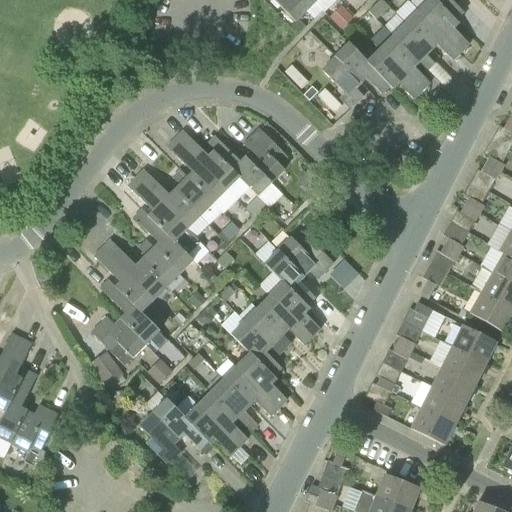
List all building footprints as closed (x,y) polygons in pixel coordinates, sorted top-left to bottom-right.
[(298,21),(318,0),(272,0),(296,23),(298,21)] [(381,0),(372,10),(369,13),(374,19),(376,20),(389,8),(381,0)] [(429,0),(418,11),(461,54),(469,46),(460,37),(459,38),(452,31),(459,25),(456,22),(455,22),(431,0),(429,0)] [(446,0),(431,0),(455,22),(456,22),(463,14),(455,5),(453,7),(446,0)] [(353,19),(342,7),(330,18),(341,30),(353,19)] [(432,51),(438,45),(445,52),(444,53),(453,62),(461,54),(418,11),(406,24),(432,51)] [(291,28),(297,35),(302,30),(305,28),(298,21),(296,23),(296,24),(291,28)] [(393,37),(419,64),(426,72),(434,64),(427,57),(432,51),(406,24),(393,37)] [(430,85),(421,76),(420,77),(413,70),(419,64),(393,37),(380,50),(422,93),(430,85)] [(362,84),(368,78),(375,85),(373,86),(382,95),(390,87),(367,63),(348,45),(336,58),(362,84)] [(380,50),(367,63),(390,87),(393,91),(399,84),(406,91),(405,92),(413,101),(422,93),(380,50)] [(362,98),(355,91),(362,84),(336,58),(322,72),(346,95),(340,101),(350,111),(363,98),(363,97),(362,98)] [(318,94),(312,89),(304,97),(309,102),(318,94)] [(499,128),(490,143),(509,153),(511,147),(511,134),(511,135),(511,133),(511,114),(503,130),(499,128)] [(279,167),(287,159),(260,131),(244,147),(251,154),(245,160),(269,185),(283,172),(279,167)] [(247,188),(213,154),(207,160),(201,153),(202,152),(183,133),(175,141),(234,201),(247,188)] [(207,147),(213,154),(247,188),(257,198),(269,185),(245,160),(239,166),(232,159),(234,158),(215,139),(207,147)] [(194,173),(188,179),(187,180),(212,205),(221,214),(234,201),(175,141),(167,149),(186,168),(187,167),(194,173)] [(500,174),(504,167),(490,158),(486,166),(500,174)] [(486,166),(481,173),(495,182),(500,174),(486,166)] [(175,192),(200,218),(212,205),(187,180),(188,179),(180,171),(172,179),(173,180),(174,179),(181,186),(175,192)] [(187,231),(200,218),(175,192),(168,199),(162,192),(163,190),(144,172),(136,180),(187,231)] [(174,243),(187,231),(136,180),(128,188),(146,207),(148,205),(154,212),(149,218),(174,243)] [(257,198),(245,210),(253,218),(265,206),(257,199),(257,198)] [(480,215),(484,208),(469,199),(465,207),(480,215)] [(450,224),(469,235),(480,215),(465,207),(461,214),(457,212),(450,224)] [(174,243),(149,218),(142,211),(133,220),(152,238),(153,237),(160,244),(154,250),(153,251),(179,276),(192,263),(173,244),(174,243)] [(221,233),(229,241),(238,231),(231,224),(221,233)] [(457,255),(469,235),(450,224),(442,237),(449,240),(444,248),(457,255)] [(511,259),(511,233),(499,254),(503,257),(504,255),(511,259)] [(303,252),(292,240),(278,253),(304,279),(309,273),(317,281),(334,265),(312,243),(303,252)] [(153,301),(166,289),(141,263),(135,269),(128,262),(129,261),(110,242),(102,250),(153,301)] [(141,263),(166,289),(179,276),(153,251),(154,250),(147,242),(139,250),(139,251),(140,250),(147,257),(141,263)] [(429,265),(446,275),(457,255),(444,248),(441,255),(436,252),(429,265)] [(511,259),(504,255),(503,257),(499,254),(490,249),(479,268),(481,269),(511,286),(511,259)] [(141,314),(153,301),(102,250),(94,258),(113,277),(114,276),(121,283),(115,289),(141,314)] [(298,285),(304,279),(278,253),(265,267),(283,285),(307,307),(315,299),(306,291),(305,292),(298,285)] [(343,289),(359,274),(344,259),(328,274),(343,289)] [(427,282),(420,297),(428,301),(436,287),(439,288),(446,275),(429,265),(421,279),(427,282)] [(511,312),(511,286),(481,269),(471,289),(481,294),(481,295),(511,312)] [(120,321),(146,347),(159,333),(140,314),(141,314),(115,289),(108,282),(100,290),(118,309),(119,308),(126,315),(120,321)] [(310,310),(307,307),(283,285),(270,297),(312,339),(320,331),(312,322),(310,324),(303,317),(310,310)] [(197,293),(189,302),(197,310),(206,302),(197,293)] [(511,312),(481,295),(470,315),(503,334),(511,317),(511,312)] [(304,347),(312,339),(270,297),(257,310),(284,336),(290,330),(297,337),(295,338),(304,347)] [(403,323),(422,333),(432,312),(417,305),(414,312),(409,310),(403,323)] [(244,323),(270,350),(278,357),(291,344),(284,336),(257,310),(244,323)] [(213,320),(205,311),(196,319),(201,324),(208,324),(213,320)] [(186,322),(178,314),(172,321),(179,328),(186,322)] [(91,334),(125,368),(146,347),(120,321),(115,326),(107,318),(91,334)] [(265,355),(270,350),(244,323),(230,338),(248,356),(250,355),(273,378),(281,370),(265,355)] [(411,353),(422,333),(403,323),(396,336),(400,339),(396,346),(411,353)] [(487,365),(497,345),(463,327),(452,348),(487,365)] [(0,363),(0,383),(21,340),(11,336),(0,358),(0,359),(1,360),(0,363)] [(0,383),(0,422),(22,381),(14,377),(19,369),(20,370),(32,346),(21,340),(0,383)] [(411,353),(396,346),(393,353),(388,351),(382,364),(401,374),(411,353)] [(476,386),(487,365),(452,348),(442,369),(476,386)] [(91,365),(108,388),(123,377),(106,354),(91,365)] [(198,354),(187,365),(193,371),(204,360),(198,354)] [(237,368),(279,410),(287,402),(278,393),(277,394),(270,387),(276,381),(273,378),(250,355),(248,356),(237,368)] [(172,373),(161,361),(148,374),(159,385),(172,373)] [(380,379),(378,383),(376,386),(391,394),(401,374),(382,364),(375,377),(380,379)] [(224,381),(250,407),(256,401),(263,408),(262,409),(270,418),(279,410),(237,368),(224,381)] [(466,406),(476,386),(442,369),(432,389),(466,406)] [(11,445),(27,413),(19,409),(24,401),(25,401),(37,378),(26,372),(22,381),(0,422),(0,449),(7,453),(11,445)] [(245,413),(250,407),(224,381),(211,394),(237,421),(244,428),(252,420),(245,413)] [(372,412),(387,419),(391,411),(384,408),(391,394),(376,386),(372,384),(365,398),(376,404),(372,412)] [(456,426),(466,406),(432,389),(422,409),(456,426)] [(211,394),(198,406),(240,449),(248,441),(239,432),(238,433),(231,426),(237,421),(211,394)] [(153,414),(179,440),(185,434),(192,441),(191,442),(200,451),(207,443),(208,443),(186,419),(185,420),(166,401),(153,414)] [(223,448),(231,457),(240,449),(198,406),(186,419),(208,443),(207,443),(211,446),(217,440),(224,447),(223,448)] [(11,445),(28,454),(31,448),(41,453),(59,417),(39,407),(34,416),(27,413),(11,445)] [(422,409),(411,431),(445,448),(456,426),(422,409)] [(158,457),(168,467),(182,453),(174,446),(179,440),(153,414),(139,428),(163,452),(158,457)] [(105,447),(115,457),(122,450),(112,440),(105,447)] [(205,457),(213,449),(211,446),(207,443),(200,451),(205,457)] [(511,448),(502,468),(511,472),(511,448)] [(338,450),(332,467),(340,469),(347,453),(338,450)] [(126,468),(139,481),(147,474),(134,461),(126,468)] [(411,511),(420,490),(385,476),(376,498),(411,511)] [(322,477),(318,489),(313,487),(309,495),(335,506),(342,485),(322,477)] [(411,511),(376,498),(362,493),(354,511),(411,511)] [(309,505),(315,507),(314,508),(324,511),(332,511),(335,506),(309,495),(305,503),(309,505)] [(474,511),(500,511),(478,503),(474,511)]
